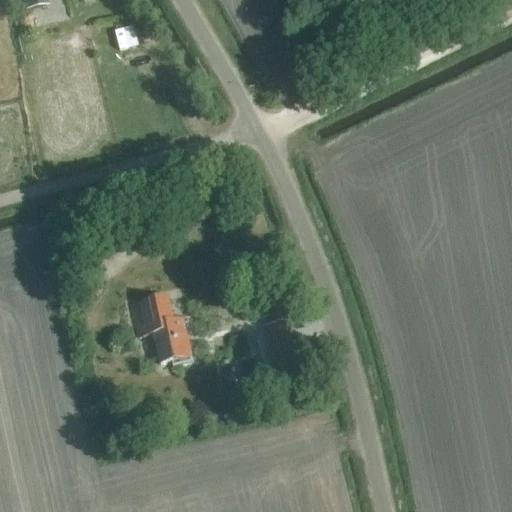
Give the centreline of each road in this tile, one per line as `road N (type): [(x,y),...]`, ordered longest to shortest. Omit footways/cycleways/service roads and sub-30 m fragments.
road 1 (unclassified): [(384,511),(324,281),(263,138)]
road 2 (track): [(263,138),(511,17)]
road 3 (unclassified): [(0,210),(263,138)]
road 4 (unclassified): [(263,138),(181,0)]
